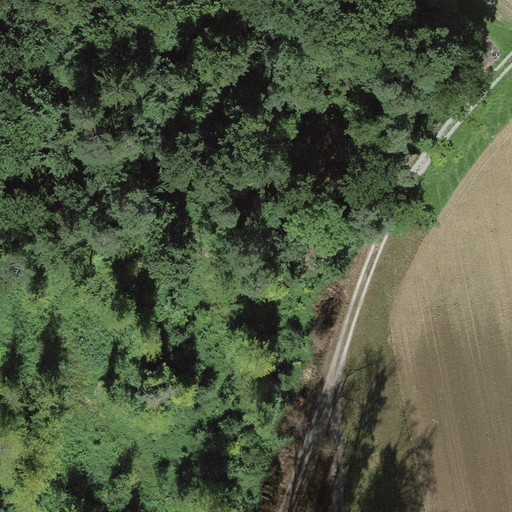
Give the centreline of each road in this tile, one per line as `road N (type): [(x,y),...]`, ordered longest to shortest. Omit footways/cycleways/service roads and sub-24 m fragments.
road 1 (track): [(511,62),(423,154),(352,289),(333,425),(342,511)]
road 2 (track): [(289,511),(338,389)]
